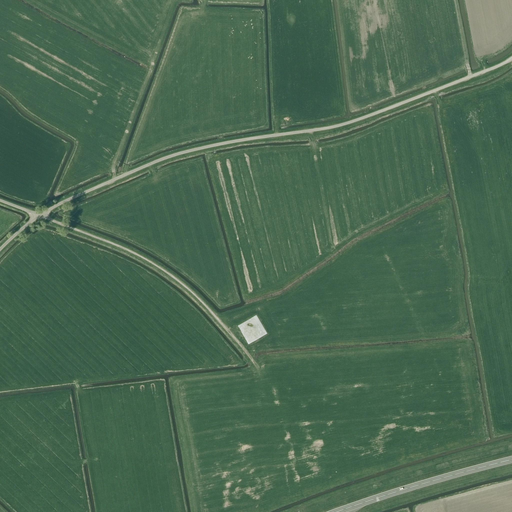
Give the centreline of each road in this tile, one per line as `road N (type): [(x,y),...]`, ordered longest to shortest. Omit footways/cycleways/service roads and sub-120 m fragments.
road 1 (unclassified): [(38,217),(155,163),(339,126),(511,59)]
road 2 (unclassified): [(250,361),(184,285),(122,248),(38,217)]
road 3 (trunk): [(336,511),(511,459)]
